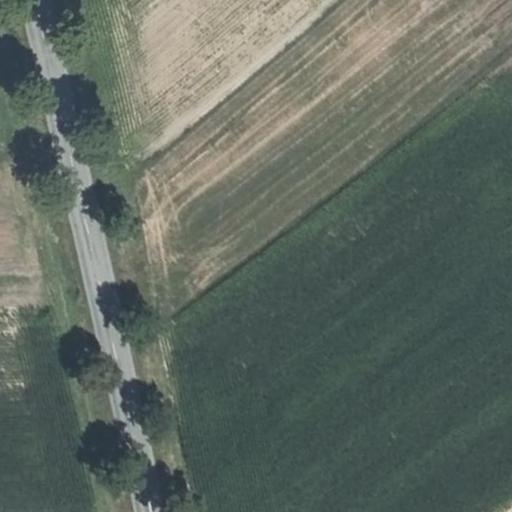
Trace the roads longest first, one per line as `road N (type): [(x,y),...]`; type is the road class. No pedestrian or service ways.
road 1 (secondary): [(146,511),(31,0)]
road 2 (track): [(188,511),(153,344)]
